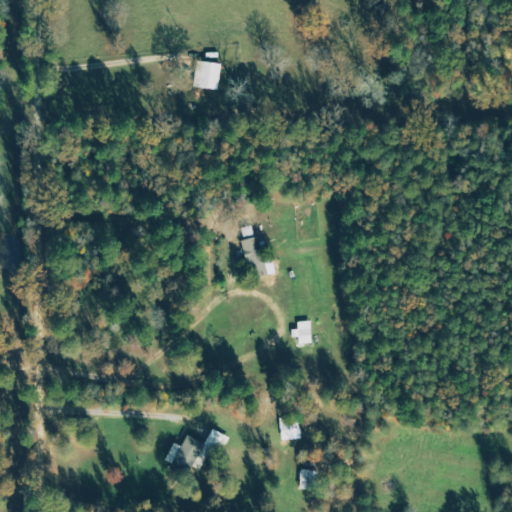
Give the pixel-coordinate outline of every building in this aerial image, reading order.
[(223,65),(198,62),(195,87),(219,91),(223,65)] [(254,235),(253,226),(243,228),(245,237),(254,235)] [(244,240),(251,278),(273,274),(265,236),(244,240)] [(293,330),(293,338),(301,337),(301,345),(313,344),(312,322),(299,322),(299,330),(293,330)] [(206,445),(188,436),(183,447),(175,443),(165,463),(190,475),(194,466),(202,470),(213,448),(224,453),(231,438),(214,429),(206,445)]
